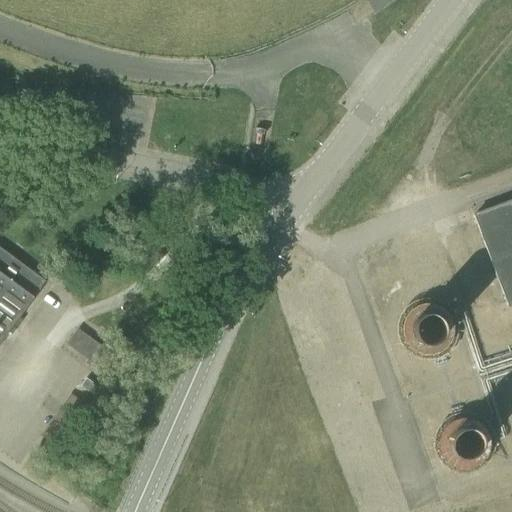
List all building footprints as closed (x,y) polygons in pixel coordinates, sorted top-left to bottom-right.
[(511,201),(474,216),(508,306),(511,304),(511,201)] [(0,344),(8,334),(7,333),(18,319),(18,320),(46,282),(0,247),(0,344)] [(409,327),(408,329),(408,331),(408,333),(409,336),(410,338),(411,340),(412,342),(413,344),(415,346),(416,348),(418,349),(420,351),(423,352),(425,353),(427,353),(430,354),(431,354),(434,354),(436,353),(439,353),(441,352),(444,350),(447,349),(448,347),(449,346),(451,344),(452,342),(453,340),(454,337),(455,335),(455,333),(455,331),(455,329),(455,326),(455,324),(454,322),(453,320),(452,318),(451,316),(449,314),(448,313),(446,311),(444,310),(442,309),(438,307),(435,307),(433,307),(430,307),(428,307),(426,307),(423,308),(421,309),(419,310),(416,313),(414,315),(413,316),(412,318),(410,320),(410,323),(409,325),(409,327)] [(68,344),(120,382),(129,369),(78,331),(68,344)] [(81,387),(92,395),(98,387),(86,378),(81,387)] [(56,445),(85,404),(73,396),(44,437),(56,445)] [(446,443),(446,446),(446,447),(447,450),(447,453),(448,455),(449,457),(450,458),(452,460),(454,462),(457,465),(459,466),(462,467),(464,467),(466,468),(469,468),(471,468),(472,468),(475,468),(477,467),(479,466),(482,465),(484,464),(486,462),(487,460),(489,458),(490,456),(491,454),(492,452),(493,450),(493,448),(493,446),(493,444),(493,441),(493,439),(492,437),(491,435),(490,433),(489,431),(487,429),(486,427),(482,424),(480,423),(478,422),(475,422),(473,421),(471,421),(468,421),(464,421),(462,422),(459,423),(457,424),(455,426),(453,427),(452,429),(450,431),(449,432),(448,435),(447,437),(447,438),(446,441),(446,443)]
